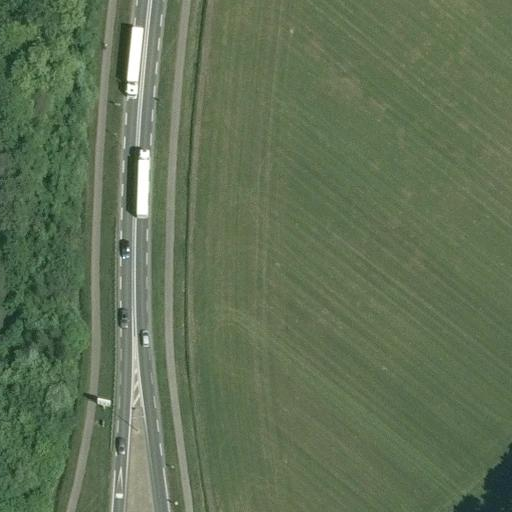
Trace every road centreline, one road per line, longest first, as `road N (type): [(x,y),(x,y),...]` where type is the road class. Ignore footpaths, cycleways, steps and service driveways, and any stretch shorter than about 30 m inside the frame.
road 1 (primary): [(133,334),(150,0)]
road 2 (primary): [(163,511),(133,334)]
road 3 (primary): [(133,334),(118,511)]
